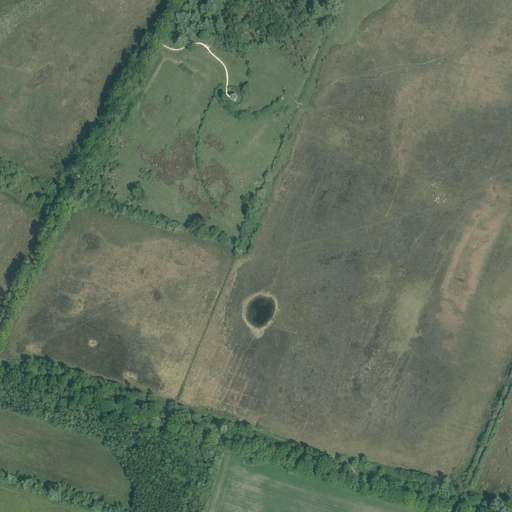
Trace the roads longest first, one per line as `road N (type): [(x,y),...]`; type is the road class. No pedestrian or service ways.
road 1 (track): [(0,329),(152,39)]
road 2 (track): [(179,425),(0,369)]
road 3 (track): [(356,480),(179,425)]
